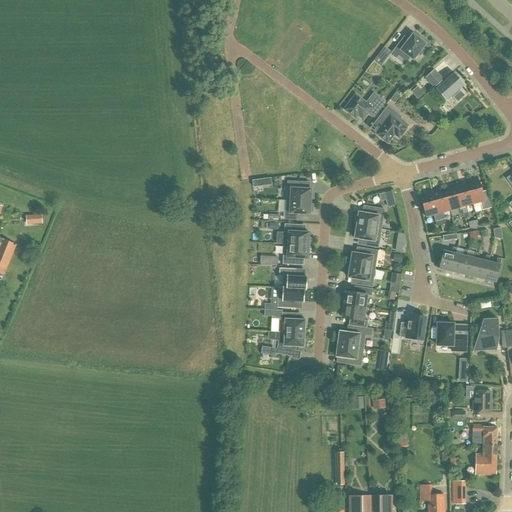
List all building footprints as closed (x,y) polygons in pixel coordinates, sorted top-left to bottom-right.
[(425,44),(413,34),(408,40),(404,37),(405,36),(404,36),(390,54),(391,54),(396,58),(401,50),(413,60),(418,54),(420,56),(425,50),(422,48),(425,44)] [(373,61),(380,66),(387,58),(380,52),(373,61)] [(444,81),(443,80),(434,69),(425,77),(446,101),(464,85),(456,76),(454,78),(451,75),(444,81)] [(395,92),(391,98),(395,101),(399,96),(395,92)] [(373,117),(385,102),(374,93),(366,103),(360,98),(358,100),(356,100),(354,100),(352,99),(344,109),(351,115),(352,115),(353,115),(354,115),(355,115),(355,114),(363,120),(368,113),(373,117)] [(405,130),(396,123),(401,117),(388,107),(378,120),(383,124),(376,134),(388,143),(394,135),(399,138),(407,129),(406,128),(405,130)] [(253,187),(272,185),(271,178),(252,180),(253,187)] [(311,199),(313,199),(314,192),(311,192),(311,189),(299,188),(299,182),(288,181),(287,200),(311,202),(311,199)] [(468,186),(473,205),(480,203),(482,211),(491,208),(489,199),(485,201),(479,181),(471,183),(472,185),(468,186)] [(473,205),(468,186),(464,187),(463,185),(456,187),(463,214),(467,213),(466,207),(473,205)] [(449,192),(445,193),(450,211),(457,209),(457,211),(459,218),(464,217),(463,216),(463,214),(456,187),(448,189),(449,192)] [(392,190),(379,193),(381,201),(386,199),(388,207),(396,205),(392,190)] [(450,211),(445,193),(441,194),(440,191),(433,193),(441,225),(446,224),(443,213),(450,211)] [(434,215),(437,226),(441,225),(433,193),(425,195),(425,198),(421,199),(426,217),(434,215)] [(313,204),(310,204),(311,202),(287,200),(286,219),(297,220),(297,213),(310,214),(310,212),(313,212),(313,204)] [(0,237),(0,211),(2,206),(0,205),(0,273),(4,275),(16,245),(0,237)] [(357,226),(381,230),(384,209),(373,208),(372,214),(359,212),(358,215),(357,214),(355,223),(357,223),(357,226)] [(26,225),(43,224),(42,214),(26,215),(26,225)] [(296,232),(296,225),(285,224),(284,244),(308,245),(310,245),(311,238),(309,238),(309,233),(296,232)] [(381,230),(357,226),(355,238),(368,240),(367,246),(378,248),(381,230)] [(474,240),(485,238),(484,231),(473,233),(474,240)] [(405,234),(404,233),(399,232),(395,251),(405,253),(405,249),(406,245),(407,241),(406,238),(405,234)] [(308,245),(284,244),(283,264),(294,265),(295,258),(308,259),(308,253),(310,254),(310,246),(308,246),(308,245)] [(455,254),(457,248),(453,247),(451,253),(444,251),(439,268),(451,271),(455,254)] [(350,258),(349,264),(350,264),(350,265),(375,269),(378,251),(366,249),(365,255),(352,253),(351,258),(350,258)] [(466,257),(468,251),(464,250),(462,256),(455,254),(451,271),(462,274),(466,257)] [(462,274),(473,277),(477,259),(478,259),(479,253),(475,252),(474,258),(466,257),(462,274)] [(473,277),(484,279),(488,262),(489,262),(490,256),(486,255),(485,261),(478,259),(477,259),(473,277)] [(269,256),(268,264),(277,265),(278,256),(269,256)] [(488,262),(484,279),(496,282),(500,265),(501,259),(497,258),(496,264),(489,262),(488,262)] [(350,265),(350,266),(349,266),(348,272),(349,272),(348,277),(361,280),(360,285),(372,287),(375,269),(350,265)] [(282,288),(306,289),(307,277),(295,277),(296,269),(279,268),(279,269),(279,276),(283,277),(282,288)] [(400,284),(401,274),(392,273),(391,282),(400,284)] [(344,305),(365,308),(367,295),(371,296),(372,289),(359,287),(358,291),(357,291),(355,292),(355,293),(346,292),(344,305)] [(294,301),(304,302),(304,289),(282,288),(278,288),(277,304),(265,303),(264,310),(276,310),(277,310),(277,308),(295,309),(296,304),(294,303),(294,301)] [(354,322),(353,326),(359,327),(366,328),(368,321),(363,320),(365,308),(344,305),(342,317),(351,319),(351,320),(352,322),(354,322)] [(286,320),(285,332),(285,333),(304,334),(304,327),(306,328),(307,321),(293,320),(294,313),(282,313),(282,320),(286,320)] [(401,324),(399,337),(422,340),(426,318),(410,316),(408,326),(401,324)] [(497,350),(496,337),(499,337),(498,318),(483,319),(478,334),(480,335),(480,348),(487,348),(487,351),(497,350)] [(439,323),(438,323),(437,345),(452,346),(452,351),(466,351),(466,336),(453,335),(454,324),(446,324),(446,322),(439,321),(439,323)] [(372,329),(366,328),(359,327),(358,334),(340,332),(339,334),(337,333),(336,342),(338,342),(338,344),(364,348),(366,336),(371,337),(372,329)] [(285,333),(285,332),(278,332),(278,333),(279,333),(278,340),(276,354),(292,356),(293,349),(295,347),(304,348),(306,340),(304,340),(304,334),(285,333)] [(346,364),(362,366),(364,348),(338,344),(336,357),(346,358),(346,364)] [(270,355),(271,348),(262,346),(261,353),(270,355)] [(459,369),(467,370),(468,358),(460,358),(459,369)] [(490,412),(491,392),(474,391),(474,412),(490,412)] [(356,398),(356,409),(369,409),(369,398),(356,398)] [(430,410),(436,410),(436,404),(417,405),(417,415),(425,414),(425,408),(430,408),(430,410)] [(465,420),(465,416),(465,411),(452,411),(452,419),(465,420)] [(497,445),(498,427),(484,426),(484,425),(473,424),(472,433),(473,433),(473,439),(484,439),(483,445),(497,445)] [(395,448),(407,447),(407,434),(394,434),(395,448)] [(496,474),(497,445),(483,445),(483,455),(476,454),(475,474),(496,474)] [(336,485),(345,485),(344,452),(335,452),(336,485)] [(449,458),(450,469),(459,469),(459,458),(449,458)] [(453,503),(465,503),(465,481),(453,481),(453,503)] [(432,495),(432,485),(419,485),(420,501),(429,501),(429,511),(444,511),(444,495),(432,495)] [(335,511),(344,511),(344,494),(335,495),(335,511)] [(370,511),(371,509),(371,495),(350,495),(349,511),(370,511)] [(371,495),(371,509),(370,511),(392,511),(392,495),(371,495)]
